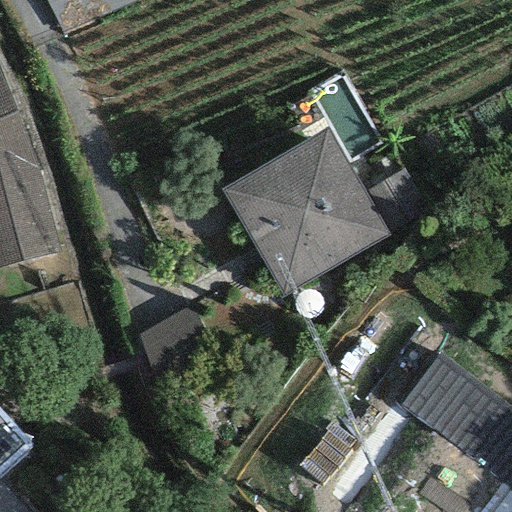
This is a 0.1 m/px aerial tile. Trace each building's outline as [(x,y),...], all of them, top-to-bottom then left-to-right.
[(38,169),(0,72),(0,267),(56,255),(38,169)] [(388,236),(325,130),(218,193),(281,299),(388,236)] [(150,355),(205,335),(194,305),(139,326),(150,355)] [(511,411),(438,355),(398,407),(511,494),(511,411)] [(0,410),(0,468),(29,443),(0,410)]
